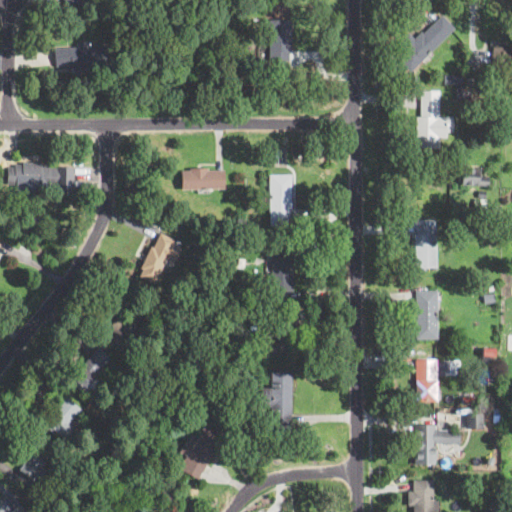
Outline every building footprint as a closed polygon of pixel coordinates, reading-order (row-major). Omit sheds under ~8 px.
[(75,11),(61,9),(62,2),(76,5),(75,11)] [(87,12),(87,19),(74,18),(74,11),(87,12)] [(453,30),(413,69),(410,72),(399,61),(401,59),(396,53),(402,47),(399,44),(407,36),(410,34),(415,39),(422,32),(424,34),(443,15),(455,28),(453,30)] [(288,52),(288,60),(268,60),(268,19),(290,19),(290,52),(288,52)] [(106,44),(107,64),(70,67),(70,63),(54,64),(53,48),(106,44)] [(511,71),(490,68),(492,51),(493,45),(511,47),(511,71)] [(464,84),(444,84),(444,74),(464,74),(464,84)] [(471,87),(471,101),(457,100),(458,86),(471,87)] [(454,116),(453,133),(447,132),(447,137),(440,137),(440,149),(420,148),(420,138),(416,138),(416,128),(416,116),(420,117),(421,98),(440,99),(440,115),(454,116)] [(40,162),(40,165),(47,165),(47,168),(56,168),(56,167),(73,167),(72,188),(56,187),(56,183),(47,182),(46,185),(6,183),(6,166),(13,166),(13,163),(21,164),(21,162),(40,162)] [(489,169),(487,186),(461,183),(462,167),(489,169)] [(207,168),(207,170),(223,169),(223,189),(180,189),(180,170),(188,170),(188,168),(207,168)] [(272,224),(268,224),(268,174),(290,174),(290,207),(288,207),(288,224),(272,224)] [(487,191),(486,198),(477,197),(478,190),(487,191)] [(435,267),(413,268),(413,233),(416,233),(416,224),(435,224),(436,267),(435,267)] [(261,246),(245,247),(245,231),(260,230),(261,246)] [(174,244),(181,248),(182,249),(174,265),(166,261),(155,284),(139,276),(142,269),(140,268),(151,246),(153,247),(161,232),(176,240),(174,244)] [(289,257),(291,257),(291,291),(270,291),(270,248),(289,248),(289,257)] [(435,338),(415,339),(414,290),(436,290),(437,338),(435,338)] [(494,303),(484,303),(484,295),(494,295),(494,303)] [(198,302),(194,314),(181,309),(185,298),(198,302)] [(145,314),(146,315),(118,347),(104,335),(110,329),(107,326),(119,313),(121,315),(132,303),(145,314)] [(187,344),(176,355),(165,343),(176,333),(187,344)] [(93,377),(84,389),(70,377),(89,353),(95,346),(109,357),(93,377)] [(497,349),(495,365),(482,363),(484,348),(497,349)] [(436,358),(436,389),(439,389),(439,400),(414,400),(414,367),(414,358),(436,358)] [(292,373),(291,414),(291,423),(271,422),(271,406),(261,406),(262,388),(272,388),(272,372),(292,373)] [(83,411),(79,415),(76,412),(67,423),(73,428),(64,439),(43,421),(64,395),(83,411)] [(502,416),(493,416),(493,408),(502,408),(502,416)] [(484,412),(484,429),(466,428),(466,412),(484,412)] [(217,440),(220,442),(212,458),(209,456),(197,479),(178,469),(185,456),(177,452),(185,436),(195,441),(206,419),(224,428),(217,440)] [(433,464),(412,464),(412,432),(414,432),(414,423),(435,423),(435,430),(460,431),(461,444),(435,444),(435,464),(433,464)] [(118,442),(112,448),(105,441),(110,435),(118,442)] [(268,437),(268,448),(255,447),(256,436),(268,437)] [(179,443),(176,449),(170,446),(173,440),(179,443)] [(32,478),(31,479),(19,470),(25,461),(20,456),(31,442),(49,456),(32,478)] [(432,479),(432,497),(438,497),(437,511),(412,511),(412,505),(406,505),(407,490),(411,490),(411,479),(432,479)] [(171,504),(160,500),(163,491),(174,494),(171,504)] [(7,498),(16,511),(0,511),(0,498),(5,495),(7,498)]
